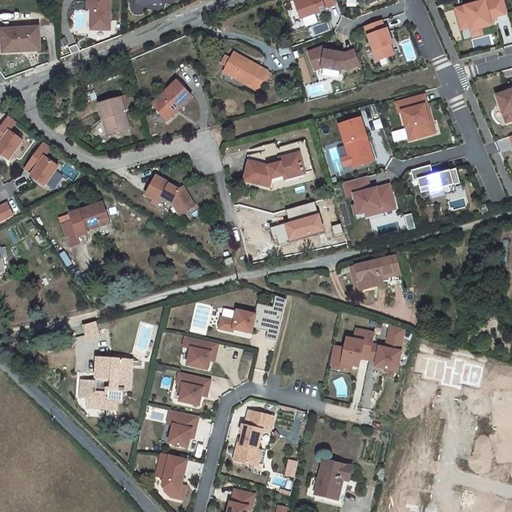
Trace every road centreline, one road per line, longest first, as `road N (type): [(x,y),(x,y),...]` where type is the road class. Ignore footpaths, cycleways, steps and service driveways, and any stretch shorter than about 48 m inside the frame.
road 1 (unclassified): [(0,341),(511,215)]
road 2 (unclassified): [(0,98),(231,0)]
road 3 (tertiary): [(151,511),(0,364)]
road 4 (residential): [(306,404),(246,391),(223,402),(194,511)]
road 5 (residential): [(448,77),(497,202)]
